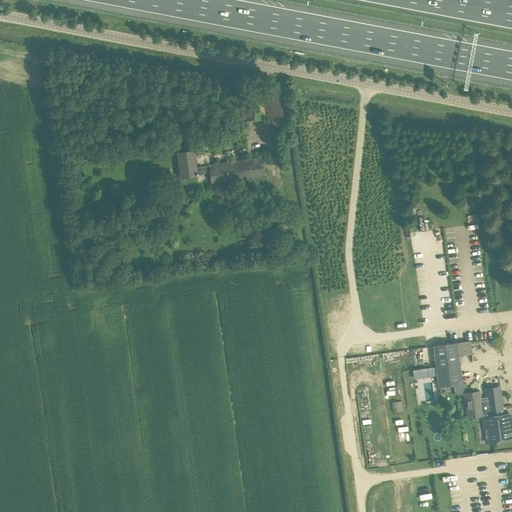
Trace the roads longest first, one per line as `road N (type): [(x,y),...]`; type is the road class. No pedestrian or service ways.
road 1 (unclassified): [(511,113),(0,15)]
road 2 (motorway): [(161,0),(511,65)]
